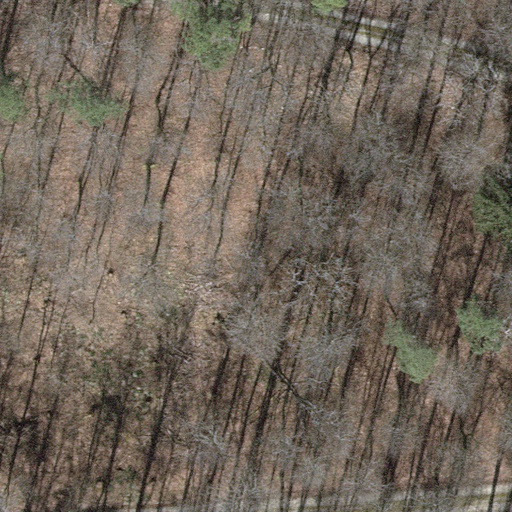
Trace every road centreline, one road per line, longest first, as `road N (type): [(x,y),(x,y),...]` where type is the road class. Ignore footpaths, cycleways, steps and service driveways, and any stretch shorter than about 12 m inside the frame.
road 1 (track): [(59,0),(511,103)]
road 2 (track): [(511,499),(267,511)]
